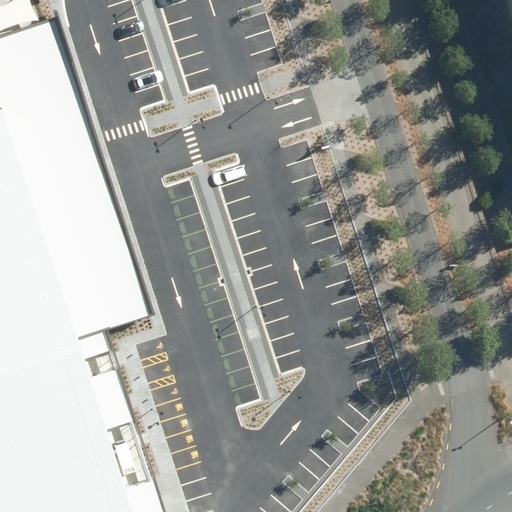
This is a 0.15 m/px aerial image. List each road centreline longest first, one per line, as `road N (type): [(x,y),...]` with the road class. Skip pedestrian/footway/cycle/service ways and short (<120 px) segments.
road 1 (unclassified): [(492,492),(467,383),(340,0)]
road 2 (unclassified): [(394,0),(511,355)]
